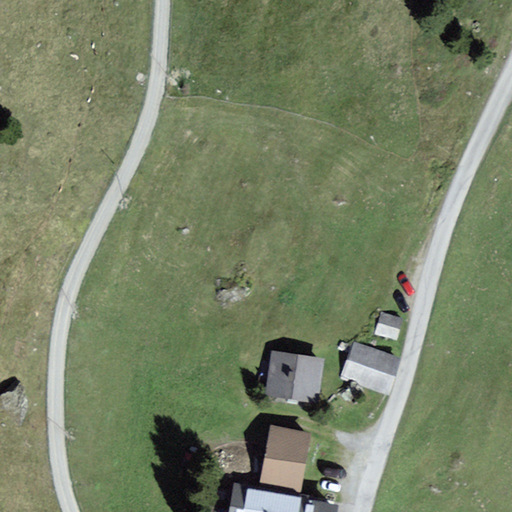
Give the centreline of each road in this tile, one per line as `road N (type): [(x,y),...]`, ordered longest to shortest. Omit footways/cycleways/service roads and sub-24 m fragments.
road 1 (track): [(162,0),(156,86),(137,149),(74,271),(55,346),(55,425),(72,511)]
road 2 (unclassified): [(363,511),(433,243),(511,79)]
